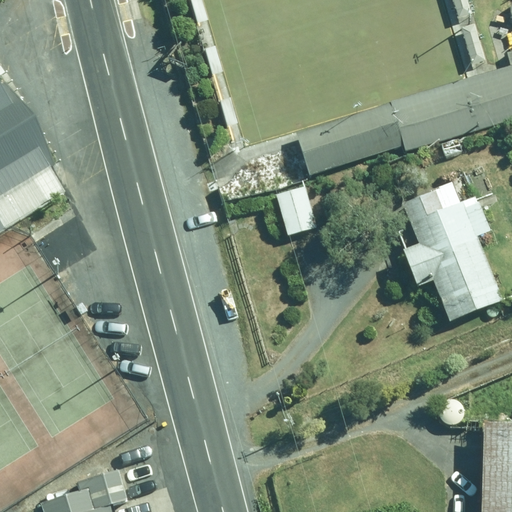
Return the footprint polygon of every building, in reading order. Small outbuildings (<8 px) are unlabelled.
[(466,0),(441,0),(449,27),(472,20),(466,0)] [(478,27),(455,33),(466,75),(489,68),(478,27)] [(511,120),(511,75),(301,142),(313,183),(511,120)] [(60,200),(0,99),(0,235),(31,217),(60,200)] [(462,139),(434,150),(439,164),(467,154),(462,139)] [(462,206),(455,188),(402,209),(419,252),(404,257),(417,290),(432,285),(447,326),(501,305),(476,242),(488,237),(474,202),(462,206)] [(310,191),(281,199),(292,239),(321,231),(310,191)] [(440,403),(438,404),(436,406),(435,409),(434,412),(433,415),(433,418),(434,421),(435,424),(436,427),(438,429),(441,431),(444,432),(446,433),(449,434),(452,434),(455,433),(458,432),(461,430),(463,428),(465,426),(467,423),(468,421),(468,417),(468,414),(467,411),(466,409),(465,406),(463,404),(460,402),(458,400),(455,399),(452,399),(449,399),(446,399),(443,401),(440,402),(440,403)] [(511,511),(511,430),(492,429),(488,511),(511,511)] [(114,511),(114,509),(133,503),(124,472),(82,484),(86,497),(46,509),(46,511),(114,511)]
